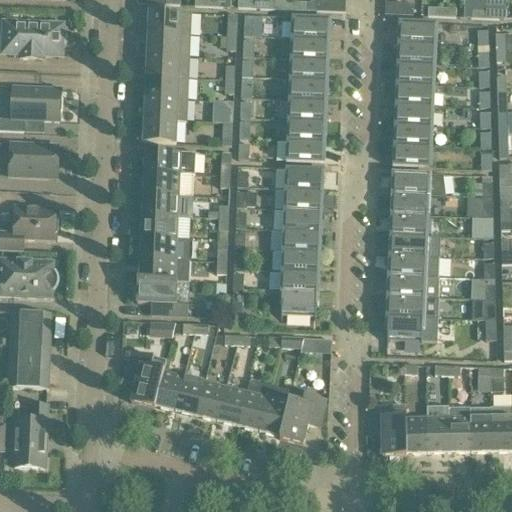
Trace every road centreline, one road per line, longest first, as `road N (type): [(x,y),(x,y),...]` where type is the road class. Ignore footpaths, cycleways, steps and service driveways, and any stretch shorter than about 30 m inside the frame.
road 1 (residential): [(347,507),(357,362),(342,337),(348,200),(366,172),(372,32),(358,0)]
road 2 (residential): [(112,0),(91,444)]
road 3 (residential): [(347,507),(177,472),(91,444)]
